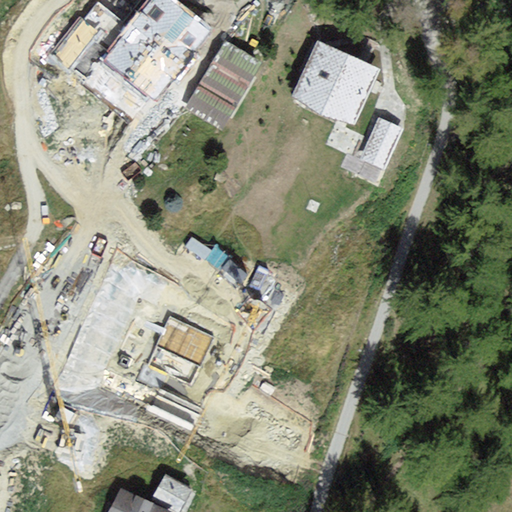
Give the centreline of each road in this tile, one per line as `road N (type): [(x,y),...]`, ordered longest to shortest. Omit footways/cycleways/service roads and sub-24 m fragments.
road 1 (residential): [(317,511),(449,96),(422,0)]
road 2 (residential): [(70,0),(43,34),(24,86),(20,126),(36,231),(0,297)]
